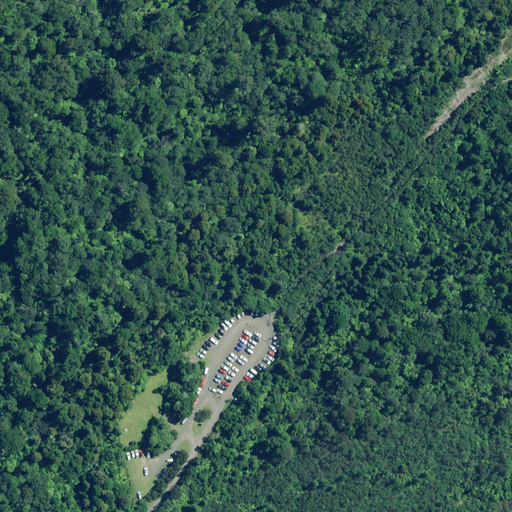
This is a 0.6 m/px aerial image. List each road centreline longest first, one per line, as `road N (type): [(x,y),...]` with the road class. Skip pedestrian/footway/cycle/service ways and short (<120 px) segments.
road 1 (unclassified): [(219,402),(259,352),(264,320),(235,324),(215,380)]
road 2 (unclassified): [(155,511),(219,402)]
